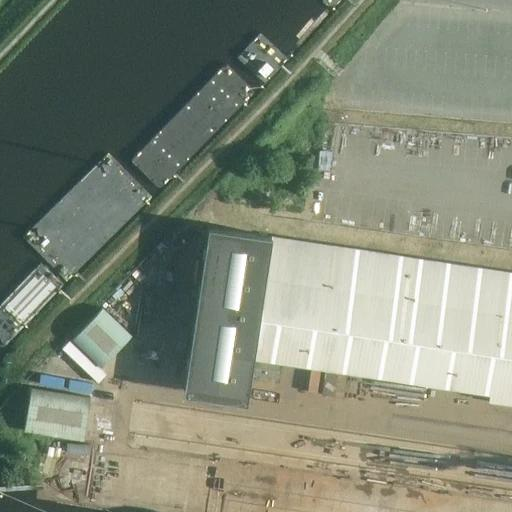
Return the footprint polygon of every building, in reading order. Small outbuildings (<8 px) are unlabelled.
[(381,173),(382,134),(337,133),(336,172),(381,173)] [(394,177),(441,178),(442,138),(394,137),(394,177)] [(511,273),(270,238),(271,236),(205,226),(181,387),(250,397),(255,359),(492,394),(491,401),(511,403),(511,273)] [(72,339),(100,367),(131,336),(102,308),(72,339)] [(281,363),(256,360),(254,375),(279,379),(281,363)] [(61,380),(60,391),(89,393),(90,382),(61,380)] [(90,397),(31,388),(24,432),(83,441),(90,397)]
